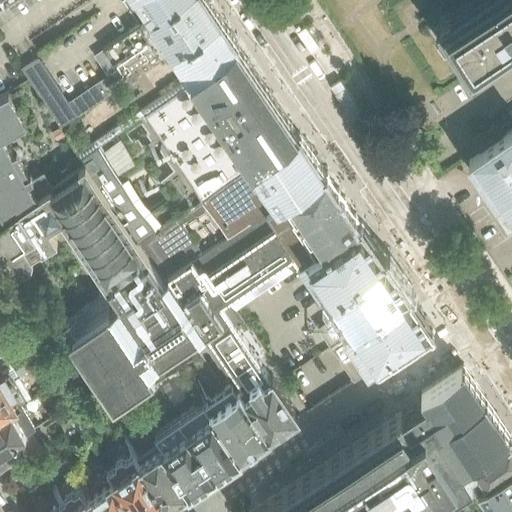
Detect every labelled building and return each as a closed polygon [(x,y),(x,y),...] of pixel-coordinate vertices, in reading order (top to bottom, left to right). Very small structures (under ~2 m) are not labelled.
[(76,114),(157,60),(155,58),(162,54),(164,55),(173,49),(221,16),(210,0),(172,0),(140,22),(103,47),(117,67),(69,98),(39,54),(21,66),(77,150),(93,139),(76,114)] [(124,0),(140,22),(172,0),(124,0)] [(511,0),(469,0),(437,22),(440,25),(436,28),(444,40),(450,36),(467,66),(471,71),(511,43),(511,0)] [(173,49),(190,74),(237,43),(238,42),(221,16),(173,49)] [(85,162),(138,241),(156,229),(201,197),(299,132),(280,106),(237,43),(190,74),(93,139),(77,150),(82,156),(85,162)] [(13,152),(2,135),(27,120),(20,108),(27,104),(19,92),(13,96),(9,89),(0,93),(0,156),(0,157),(12,177),(7,180),(21,203),(39,192),(13,152)] [(481,149),(506,132),(500,123),(496,126),(494,124),(473,138),(481,149)] [(511,127),(506,132),(481,149),(469,157),(498,199),(498,198),(511,187),(511,127)] [(268,210),(257,193),(266,186),(278,203),(327,171),(300,132),(299,132),(201,197),(156,229),(138,241),(148,256),(163,278),(202,252),(182,223),(207,206),(228,236),(268,210)] [(53,183),(44,168),(33,175),(31,171),(29,172),(17,151),(13,152),(39,192),(53,183)] [(12,177),(0,157),(0,156),(0,183),(7,180),(12,177)] [(0,256),(3,255),(8,252),(16,264),(24,267),(31,262),(33,255),(31,252),(41,245),(42,248),(56,238),(48,226),(61,217),(109,283),(148,256),(138,241),(85,162),(53,183),(39,192),(21,203),(4,214),(5,217),(0,221),(0,256)] [(236,305),(309,256),(359,224),(354,217),(356,215),(357,214),(356,212),(355,213),(345,199),(346,198),(339,187),(338,188),(328,173),(329,173),(328,171),(327,171),(278,203),(268,210),(228,236),(202,252),(163,278),(148,256),(109,283),(121,300),(78,331),(74,334),(69,337),(115,401),(154,373),(150,367),(203,328),(211,339),(206,342),(231,377),(235,375),(242,385),(240,387),(270,433),(299,414),(273,375),(271,376),(259,358),(268,352),(236,305)] [(7,180),(0,183),(0,207),(4,214),(21,203),(7,180)] [(511,187),(498,198),(507,211),(507,212),(508,214),(511,213),(511,212),(511,211),(511,187)] [(323,298),(386,255),(362,221),(359,222),(360,223),(359,224),(309,256),(331,289),(321,295),(323,298)] [(331,344),(410,289),(387,255),(386,255),(323,298),(334,314),(318,324),(331,344)] [(417,336),(431,328),(432,329),(434,327),(433,324),(431,325),(410,294),(411,293),(412,292),(410,289),(331,344),(354,378),(369,368),(379,361),(393,352),(417,337),(417,336)] [(0,384),(14,375),(15,378),(19,375),(27,371),(23,364),(15,370),(13,366),(5,370),(0,362),(0,384)] [(511,511),(511,434),(510,432),(511,432),(486,395),(485,395),(464,363),(435,382),(421,391),(425,396),(427,399),(404,415),(401,411),(246,511),(436,511),(458,498),(453,490),(471,478),(493,511),(511,511)] [(20,405),(19,403),(31,395),(19,375),(15,378),(14,375),(0,384),(0,417),(14,409),(20,405)] [(240,387),(238,388),(233,381),(207,399),(212,405),(209,407),(241,452),(252,445),(259,440),(270,433),(240,387)] [(82,416),(102,403),(94,391),(74,404),(82,416)] [(241,452),(209,407),(207,404),(184,421),(215,469),(241,452)] [(27,432),(34,427),(35,427),(37,425),(27,410),(25,411),(26,412),(18,416),(14,409),(0,417),(0,449),(27,432)] [(215,469),(184,421),(159,439),(191,485),(215,469)] [(47,455),(34,432),(15,445),(0,455),(0,471),(22,456),(23,458),(31,452),(37,462),(47,455)] [(191,485),(159,439),(158,440),(162,444),(140,459),(167,502),(191,485)] [(151,511),(167,502),(140,459),(134,451),(125,456),(121,455),(116,458),(115,463),(110,467),(137,511),(151,511)] [(137,511),(110,467),(94,477),(97,480),(84,489),(97,511),(137,511)] [(97,511),(84,489),(80,485),(75,488),(71,487),(65,492),(65,495),(59,499),(60,501),(66,511),(97,511)] [(66,511),(60,501),(44,511),(66,511)]
